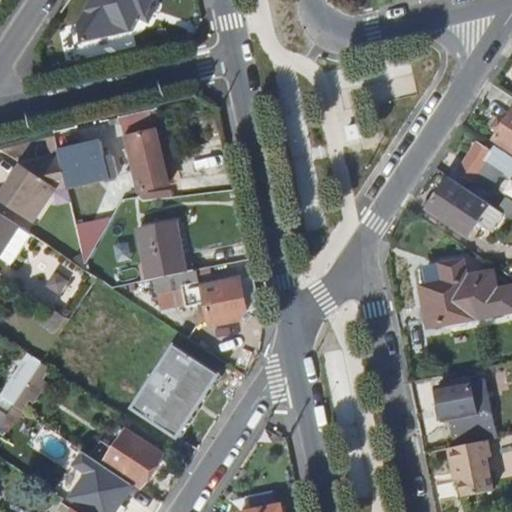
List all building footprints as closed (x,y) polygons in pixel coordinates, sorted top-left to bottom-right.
[(78,43),(127,32),(135,20),(145,26),(155,11),(151,8),(155,0),(89,0),(73,24),(78,43)] [(146,135),(145,128),(141,114),(121,118),(130,160),(138,195),(145,193),(171,187),(159,140),(157,132),(146,135)] [(511,114),(496,138),(511,148),(511,114)] [(61,159),(68,187),(68,188),(110,179),(102,143),(60,152),(61,159)] [(460,172),(489,190),(501,171),(487,160),(492,152),(479,143),(460,172)] [(22,168),(1,200),(34,221),(55,191),(68,187),(61,159),(22,168)] [(452,176),(430,208),(470,234),(492,203),(452,176)] [(0,212),(0,256),(20,226),(0,212)] [(139,232),(150,283),(173,278),(186,275),(187,275),(177,225),(139,232)] [(73,233),(76,251),(82,250),(80,238),(79,232),(73,233)] [(80,238),(82,250),(85,265),(106,232),(80,238)] [(212,269),(215,283),(244,279),(241,263),(212,269)] [(173,278),(175,288),(185,287),(188,287),(186,275),(173,278)] [(185,287),(188,308),(202,305),(204,318),(211,317),(214,328),(243,323),(246,311),(260,308),(257,294),(254,278),(244,279),(215,283),(188,287),(185,287)] [(427,308),(435,346),(511,331),(511,306),(494,295),(471,299),(468,282),(446,286),(449,303),(433,307),(427,308)] [(429,290),(433,307),(449,303),(446,286),(429,290)] [(176,347),(135,409),(178,438),(219,376),(176,347)] [(472,380),(438,388),(442,408),(449,406),(451,416),(459,415),(463,436),(498,428),(503,427),(499,406),(492,376),(472,380)] [(107,463),(143,488),(164,456),(128,432),(107,463)] [(449,449),(454,474),(459,473),(463,498),(494,492),(488,459),(492,459),(489,442),(449,449)] [(91,447),(86,454),(98,462),(102,455),(91,447)] [(78,465),(97,479),(104,466),(98,462),(86,454),(78,465)] [(97,479),(81,503),(94,511),(108,511),(121,494),(125,497),(133,485),(104,466),(97,479)]
